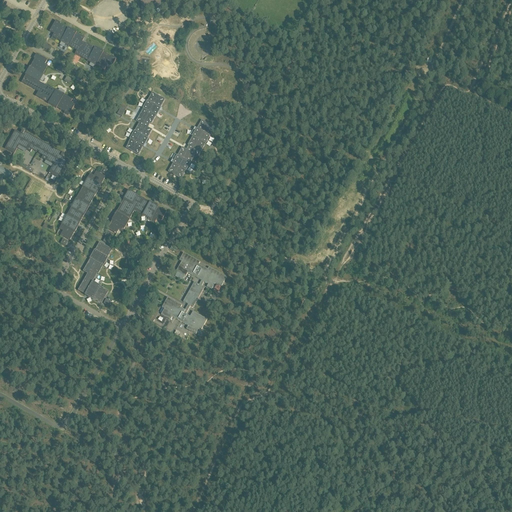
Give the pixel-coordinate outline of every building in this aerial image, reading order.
[(55,21),(49,31),(53,34),(52,37),(59,41),(60,42),(68,47),(69,46),(76,51),(74,54),(87,61),(95,66),(104,70),(106,67),(110,70),(116,59),(111,56),(111,57),(103,53),(103,52),(101,51),(100,50),(95,47),(94,48),(86,43),(86,44),(82,42),(84,38),(76,33),(68,28),(67,28),(60,24),(60,23),(55,21)] [(25,75),(21,82),(38,92),(35,96),(48,103),(48,104),(56,108),(64,112),(64,113),(68,116),(75,105),(70,102),(72,99),(64,95),(64,94),(56,90),(55,90),(47,85),(46,86),(39,82),(43,74),(48,66),(45,64),(47,60),(36,54),(33,59),(34,59),(30,67),(29,67),(24,75),(25,75)] [(80,72),(81,70),(75,67),(72,73),(78,76),(79,74),(78,74),(79,72),(80,72)] [(130,140),(125,148),(138,155),(143,147),(144,147),(148,139),(152,130),(148,128),(150,124),(151,125),(156,116),(156,117),(161,108),(160,108),(165,100),(152,93),(150,97),(148,99),(148,101),(147,101),(143,109),(136,122),(139,123),(135,131),(134,131),(130,140)] [(173,164),(168,172),(180,179),(181,179),(186,171),(191,163),(190,163),(195,155),(198,157),(205,144),(210,136),(215,128),(202,120),(197,129),(196,128),(192,137),(188,145),(189,146),(186,150),(182,147),(177,155),(172,163),(173,164)] [(39,152),(38,153),(47,158),(46,159),(54,163),(49,172),(58,178),(68,160),(60,156),(62,153),(44,143),(43,143),(42,142),(24,132),(22,134),(15,130),(5,149),(14,154),(19,145),(26,149),(27,147),(37,152),(37,151),(39,152)] [(0,196),(1,194),(0,193),(0,183),(4,176),(10,179),(13,174),(0,166),(1,164),(0,163),(0,196)] [(61,225),(59,229),(63,231),(60,235),(70,240),(74,232),(75,232),(80,223),(79,223),(84,215),(84,216),(89,207),(89,206),(95,194),(96,195),(101,186),(100,185),(105,177),(96,172),(93,176),(90,174),(87,178),(82,187),(76,199),(75,199),(70,208),(71,208),(66,216),(61,225)] [(112,220),(107,229),(116,234),(119,230),(122,232),(125,228),(130,219),(134,211),(142,215),(151,220),(155,223),(157,219),(161,221),(167,212),(158,207),(149,202),(137,195),(128,190),(123,199),(117,211),(116,211),(111,220),(112,220)] [(87,274),(78,290),(84,294),(84,295),(92,300),(93,299),(101,304),(108,291),(100,286),(92,282),(97,274),(98,274),(103,266),(108,258),(107,258),(112,250),(107,247),(99,242),(94,251),(94,250),(89,259),(90,259),(83,271),(87,274)] [(164,309),(161,315),(171,320),(172,317),(188,326),(186,329),(196,334),(199,328),(201,330),(207,320),(193,312),(190,317),(186,314),(191,306),(193,307),(204,288),(202,286),(204,282),(208,285),(207,287),(212,290),(215,283),(221,287),(227,277),(209,267),(208,269),(199,264),(200,262),(184,253),(181,258),(179,261),(182,262),(176,271),(186,276),(188,273),(192,275),(201,281),(199,285),(194,282),(183,302),(188,304),(185,310),(180,308),(182,305),(168,297),(162,308),(164,309)]
